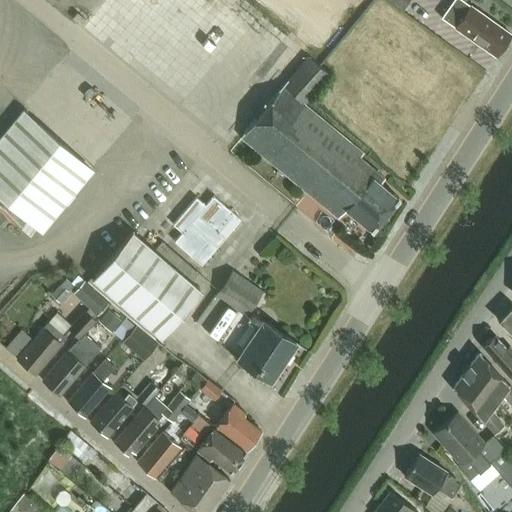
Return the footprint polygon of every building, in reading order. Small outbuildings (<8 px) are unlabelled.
[(150,3),(155,7),(159,0),(115,0),(103,17),(113,25),(124,11),(133,18),(135,15),(139,18),(150,3)] [(495,54),(511,32),(464,0),(452,0),(441,16),(495,54)] [(346,207),(369,227),(372,229),(398,198),(372,176),(376,171),(359,157),(362,153),(303,104),(328,73),(308,56),(241,136),(338,217),(346,207)] [(91,173),(26,117),(0,146),(0,191),(43,229),(91,173)] [(202,265),(241,219),(214,196),(206,205),(197,197),(173,224),(182,232),(175,241),(202,265)] [(94,273),(101,279),(161,331),(197,290),(187,282),(197,271),(161,240),(153,250),(131,231),(94,273)] [(216,294),(247,315),(263,291),(232,270),(216,294)] [(74,294),(98,315),(109,302),(85,281),(74,294)] [(60,301),(69,292),(61,285),(52,294),(60,301)] [(97,320),(84,309),(67,328),(78,339),(79,339),(84,334),(97,320)] [(511,309),(500,321),(510,330),(508,332),(511,335),(511,309)] [(112,329),(120,320),(109,310),(102,319),(112,329)] [(271,381),(297,343),(252,313),(250,317),(261,324),(238,358),(271,381)] [(17,358),(35,374),(67,337),(49,321),(17,358)] [(137,324),(124,341),(145,359),(159,343),(137,324)] [(78,339),(43,380),(60,395),(100,348),(84,334),(79,339),(78,339)] [(498,336),(496,334),(493,337),(491,337),(486,341),(487,344),(483,346),(485,348),(485,347),(511,377),(511,346),(510,345),(508,347),(497,336),(498,336)] [(511,387),(479,351),(466,369),(496,402),(503,394),(511,404),(511,387)] [(105,358),(94,371),(67,401),(85,416),(111,386),(103,379),(114,367),(105,358)] [(466,369),(453,386),(495,433),(503,425),(489,410),(496,402),(466,369)] [(200,388),(214,400),(222,391),(208,379),(200,388)] [(146,405),(154,396),(160,390),(150,381),(136,397),(146,405)] [(107,436),(134,406),(117,391),(91,421),(107,436)] [(171,421),(189,400),(179,391),(167,406),(154,396),(146,405),(114,442),(127,453),(130,449),(135,452),(157,427),(155,425),(160,419),(159,419),(163,414),(171,421)] [(248,448),(262,430),(243,416),(246,412),(234,403),(217,425),(248,448)] [(199,414),(186,405),(180,412),(193,422),(199,414)] [(460,463),(483,443),(456,412),(433,432),(460,463)] [(58,440),(60,442),(87,465),(97,453),(68,428),(58,440)] [(232,472),(247,453),(214,428),(197,450),(210,459),(212,456),(232,472)] [(158,472),(180,447),(163,432),(137,462),(150,473),(154,469),(158,472)] [(72,454),(59,445),(48,459),(61,469),(72,454)] [(511,488),(511,459),(505,450),(491,459),(511,488)] [(452,495),(459,483),(453,479),(455,477),(446,472),(447,470),(418,453),(404,475),(432,492),(436,486),(452,495)] [(197,511),(207,511),(232,479),(198,455),(170,492),(197,511)] [(416,511),(390,491),(373,511),(416,511)] [(167,511),(146,494),(133,509),(135,511),(167,511)]
